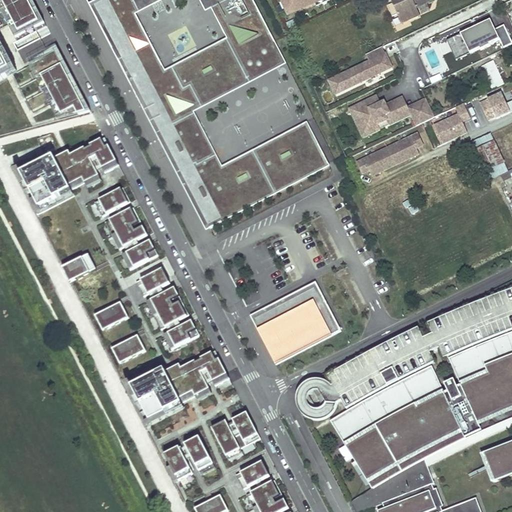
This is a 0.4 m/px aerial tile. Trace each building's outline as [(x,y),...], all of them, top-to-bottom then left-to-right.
[(33,0),(0,0),(0,5),(13,31),(0,37),(0,79),(30,64),(59,121),(91,112),(59,49),(58,46),(25,63),(18,50),(50,34),(33,0)] [(88,0),(138,97),(140,96),(144,103),(211,230),(331,168),(308,123),(223,167),(195,113),(288,66),(253,0),(88,0)] [(281,0),(282,3),(286,2),(290,12),(301,7),(303,10),(318,3),(317,2),(321,0),(281,0)] [(397,0),(401,7),(410,3),(411,7),(415,5),(417,9),(429,3),(430,4),(434,2),(434,0),(397,0)] [(288,16),(303,10),(301,7),(290,12),(286,2),(282,3),(288,16)] [(449,41),(458,60),(480,49),(481,50),(491,45),(490,44),(501,39),(505,47),(511,43),(511,39),(509,35),(505,25),(497,29),(492,19),(449,40),(449,41)] [(386,54),(383,47),(366,55),(369,62),(329,80),(335,94),(387,69),(382,56),(386,54)] [(392,67),(386,54),(382,56),(387,69),(392,67)] [(486,65),(488,69),(497,87),(505,83),(494,61),(486,65)] [(479,68),(473,71),(476,75),(481,73),(488,69),(486,65),(486,63),(478,67),(479,68)] [(479,102),(487,124),(510,115),(502,94),(479,102)] [(140,96),(138,97),(208,232),(211,230),(144,103),(140,96)] [(416,125),(435,117),(426,99),(408,108),(402,97),(384,106),(379,108),(378,105),(374,97),(358,105),(363,116),(366,114),(374,130),(391,122),(393,125),(411,116),(416,125)] [(441,147),(468,134),(463,123),(471,119),(464,104),(429,120),(441,147)] [(363,116),(358,105),(349,109),(363,139),(393,125),(391,122),(374,130),(366,114),(363,116)] [(417,133),(411,136),(416,148),(423,145),(417,133)] [(490,134),(463,146),(466,155),(473,152),(493,142),(490,134)] [(42,138),(46,154),(56,151),(52,135),(42,138)] [(411,136),(363,159),(368,171),(371,176),(419,154),(416,148),(411,136)] [(104,138),(70,156),(85,184),(99,176),(97,172),(102,169),(104,174),(119,166),(104,138)] [(493,142),(473,152),(482,173),(503,163),(493,142)] [(78,188),(85,184),(70,156),(69,153),(63,156),(78,188)] [(71,192),(78,188),(63,156),(55,160),(54,158),(21,175),(39,209),(71,192)] [(363,159),(356,162),(362,174),(368,171),(363,159)] [(507,171),(503,163),(482,173),(483,174),(480,175),(484,183),(501,174),(507,171)] [(511,168),(507,171),(501,174),(504,181),(511,178),(511,177),(511,168)] [(39,209),(21,175),(17,177),(37,215),(73,196),(71,192),(39,209)] [(99,177),(85,184),(87,189),(102,181),(99,177)] [(102,218),(115,211),(120,209),(130,203),(123,189),(95,204),(102,218)] [(404,202),(409,216),(420,212),(415,198),(404,202)] [(119,251),(125,248),(137,242),(147,236),(133,209),(122,214),(118,217),(105,224),(119,251)] [(150,242),(140,247),(127,254),(122,257),(129,271),(158,256),(150,242)] [(137,242),(125,248),(127,254),(140,247),(137,242)] [(82,259),(90,274),(96,271),(89,256),(82,259)] [(69,266),(76,281),(90,274),(82,259),(69,266)] [(69,266),(63,269),(70,284),(76,281),(69,266)] [(144,298),(157,291),(161,289),(172,284),(164,269),(136,284),(144,298)] [(259,312),(250,316),(275,363),(340,330),(315,283),(259,312)] [(161,331),(166,328),(178,322),(189,316),(175,289),(164,295),(159,297),(146,304),(161,331)] [(337,404),(342,402),(346,410),(356,404),(365,399),(376,393),(386,387),(399,381),(416,372),(435,363),(429,351),(438,347),(444,359),(455,354),(472,347),(491,338),(502,335),(511,330),(511,289),(494,296),(476,303),(459,311),(457,311),(440,319),(428,324),(433,335),(424,339),(419,328),(399,338),(351,363),(334,372),(327,377),(332,386),(329,384),(326,382),(322,380),(318,380),(312,380),(308,382),(305,384),(302,386),(300,389),(298,392),(297,396),(297,399),(297,402),(297,405),(299,409),(301,414),(304,416),(308,419),(312,420),(318,421),(323,420),(328,417),(332,414),(335,410),(337,404)] [(121,303),(101,313),(109,328),(129,318),(121,303)] [(95,317),(103,332),(109,328),(101,313),(95,317)] [(192,322),(181,327),(169,334),(164,337),(171,351),(199,336),(192,322)] [(166,328),(169,334),(181,327),(178,322),(166,328)] [(347,412),(330,422),(345,446),(355,462),(369,485),(372,490),(386,482),(396,475),(399,474),(408,469),(424,460),(440,452),(466,439),(462,431),(478,424),(493,417),(511,409),(511,332),(502,336),(491,341),(473,348),(456,356),(449,359),(461,387),(458,388),(454,381),(445,385),(448,393),(445,394),(432,367),(418,373),(400,382),(379,394),(364,403),(347,412)] [(118,347),(126,362),(146,351),(138,336),(118,347)] [(118,347),(112,350),(120,365),(126,362),(118,347)] [(215,388),(229,380),(215,352),(181,369),(179,366),(166,373),(164,371),(132,388),(149,421),(210,390),(207,386),(213,383),(215,388)] [(212,429),(226,458),(241,450),(260,440),(253,426),(246,412),(232,419),(233,423),(228,425),(226,422),(212,429)] [(372,490),(351,503),(355,511),(363,511),(379,506),(375,497),(387,490),(398,483),(409,477),(428,467),(431,465),(473,444),(482,440),(485,438),(511,426),(511,418),(482,432),(478,424),(462,431),(466,439),(440,452),(424,460),(408,469),(399,474),(396,475),(386,482),(372,490)] [(184,444),(190,455),(192,458),(199,472),(213,464),(199,436),(184,444)] [(511,443),(484,454),(495,482),(511,475),(511,443)] [(165,454),(172,468),(177,478),(191,470),(187,461),(185,458),(179,447),(165,454)] [(241,450),(226,458),(229,462),(243,455),(241,450)] [(244,490),(255,485),(260,482),(270,477),(263,463),(236,476),(244,490)] [(213,464),(199,472),(201,476),(216,469),(213,464)] [(434,484),(428,467),(409,477),(398,483),(387,490),(375,497),(379,506),(382,505),(384,510),(378,511),(481,511),(476,499),(443,511),(441,511),(440,508),(443,507),(436,489),(433,491),(432,485),(434,484)] [(177,478),(172,468),(167,470),(175,485),(194,475),(191,470),(177,478)] [(275,482),(263,488),(258,490),(247,496),(254,511),(283,511),(289,509),(282,495),(275,482)] [(221,497),(201,506),(204,511),(228,511),(221,497)]
